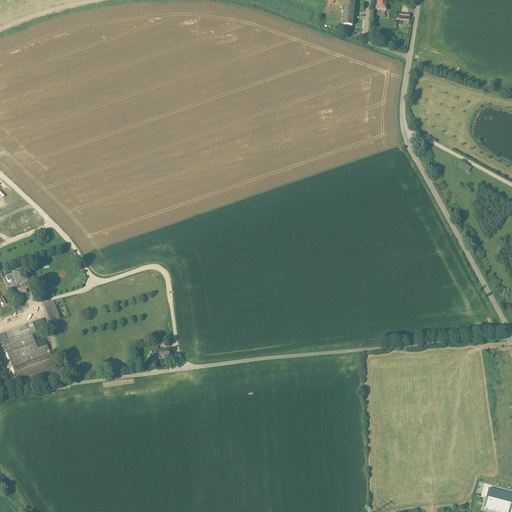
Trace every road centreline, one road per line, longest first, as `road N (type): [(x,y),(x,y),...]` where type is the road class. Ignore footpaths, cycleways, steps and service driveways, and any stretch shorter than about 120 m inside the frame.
road 1 (unclassified): [(511,337),(0,393)]
road 2 (unclassified): [(419,0),(403,93),(408,146),(511,334)]
road 3 (track): [(0,173),(66,236),(91,284),(149,267),(162,271),(180,368)]
road 4 (track): [(404,129),(511,184)]
